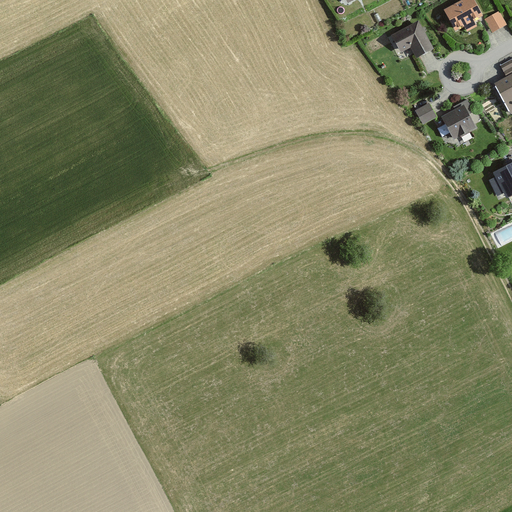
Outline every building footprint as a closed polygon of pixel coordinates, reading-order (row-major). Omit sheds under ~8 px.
[(472,0),(461,0),(441,11),(449,28),(457,24),(462,32),(474,26),(472,22),(481,17),(472,0)] [(497,12),(483,19),(490,33),(504,25),(497,12)] [(415,20),(385,35),(394,53),(408,46),(414,58),(431,50),(415,20)] [(505,76),(492,83),(508,113),(511,110),(511,58),(511,57),(498,64),(505,76)] [(426,103),(411,111),(419,126),(434,118),(426,103)] [(462,105),(435,117),(446,141),(473,129),(462,105)] [(511,161),(488,172),(491,179),(486,181),(496,203),(511,195),(511,161)]
